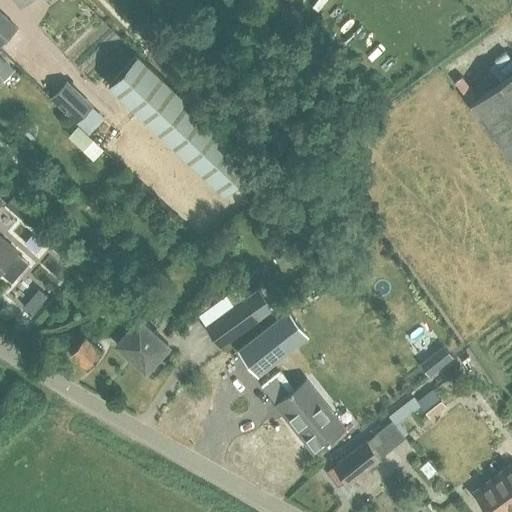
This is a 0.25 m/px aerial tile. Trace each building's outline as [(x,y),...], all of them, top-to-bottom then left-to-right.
[(0,12),(0,44),(1,46),(18,29),(0,12)] [(240,13),(227,23),(235,33),(247,23),(240,13)] [(253,166),(137,55),(110,84),(226,195),(253,166)] [(0,83),(13,70),(6,63),(0,56),(0,83)] [(511,160),(511,73),(470,103),(511,160)] [(468,75),(460,80),(469,94),(477,89),(468,75)] [(67,82),(52,98),(89,134),(105,118),(67,82)] [(85,134),(77,143),(85,150),(93,141),(85,134)] [(106,168),(118,157),(110,149),(98,160),(106,168)] [(38,200),(34,205),(42,212),(46,207),(38,200)] [(68,224),(62,230),(70,237),(75,231),(68,224)] [(42,251),(48,241),(36,233),(29,243),(42,251)] [(28,263),(16,252),(17,251),(0,235),(0,273),(11,283),(28,263)] [(36,313),(54,296),(35,275),(16,291),(36,313)] [(259,288),(206,327),(220,347),(274,308),(259,288)] [(288,309),(237,349),(258,376),(309,336),(288,309)] [(139,318),(116,343),(145,370),(168,346),(139,318)] [(86,369),(101,351),(84,336),(69,355),(86,369)] [(275,402),(314,452),(346,428),(306,377),(275,402)] [(435,388),(420,401),(427,410),(442,398),(435,388)] [(408,403),(391,416),(397,424),(414,411),(408,403)] [(368,438),(335,464),(349,482),(358,474),(363,480),(374,471),(369,465),(382,455),(375,446),(368,438)] [(511,461),(473,490),(488,511),(505,511),(511,507),(511,461)] [(416,500),(418,511),(431,511),(428,498),(416,500)]
